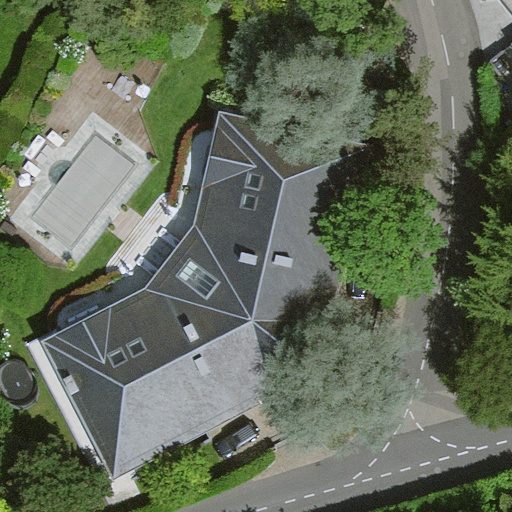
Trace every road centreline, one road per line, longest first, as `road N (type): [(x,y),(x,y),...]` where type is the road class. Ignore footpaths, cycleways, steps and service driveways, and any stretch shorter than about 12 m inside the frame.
road 1 (residential): [(391,472),(422,373),(453,204),(451,66),(434,0)]
road 2 (residential): [(254,511),(391,472)]
road 3 (residential): [(391,472),(511,440)]
